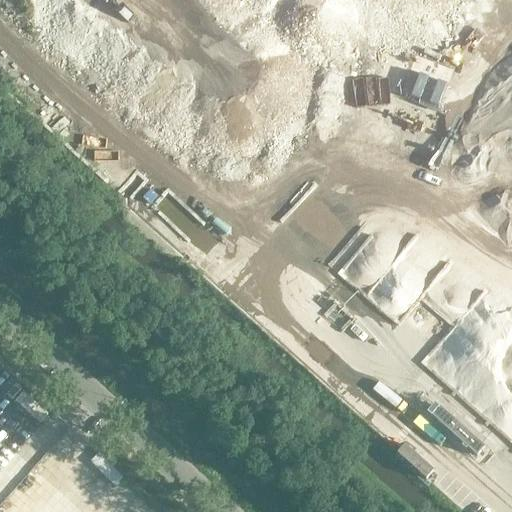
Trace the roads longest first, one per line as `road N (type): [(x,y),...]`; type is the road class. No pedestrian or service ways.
road 1 (unknown): [(511,490),(431,427),(315,318),(286,280),(291,255),(313,222),(371,189),(433,192),(465,207),(511,210)]
road 2 (tertiary): [(223,511),(0,309)]
